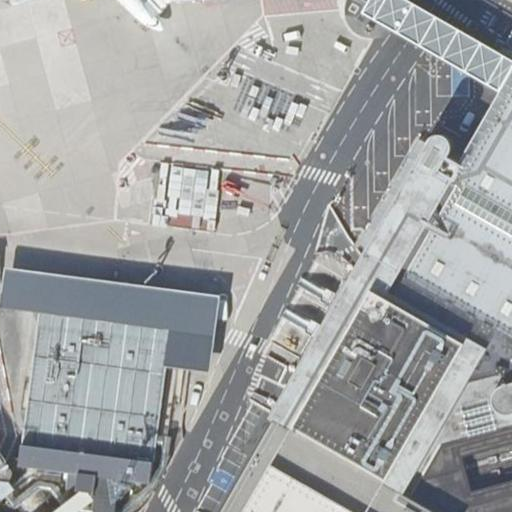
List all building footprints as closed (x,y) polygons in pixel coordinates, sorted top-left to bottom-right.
[(77,511),(95,500),(90,493),(82,492),(55,511),(0,511),(0,502),(16,490),(10,482),(6,482),(2,481),(0,483),(0,511),(416,511),(402,504),(395,500),(428,444),(511,421),(511,60),(429,13),(406,0),(373,0),(364,16),(407,41),(502,95),(462,164),(450,158),(453,151),(454,148),(454,144),(451,139),(449,136),(445,134),(441,134),(438,134),(435,136),(432,138),(428,143),(387,214),(350,251),(321,303),(298,344),(265,402),(233,460),(203,511),(77,511)] [(81,278),(6,268),(0,309),(40,314),(76,319),(81,278)] [(96,493),(97,493),(115,495),(118,478),(121,479),(151,483),(153,463),(155,463),(158,440),(168,441),(178,369),(188,292),(81,278),(76,319),(40,314),(20,466),(57,471),(55,487),(67,489),(67,490),(82,492),(90,493),(96,494),(96,493)] [(221,296),(188,292),(178,369),(211,373),(221,296)] [(456,454),(511,439),(511,421),(428,444),(395,500),(402,504),(416,511),(511,511),(511,474),(463,487),(456,454)] [(118,478),(115,495),(97,493),(94,511),(116,511),(121,479),(118,478)]
